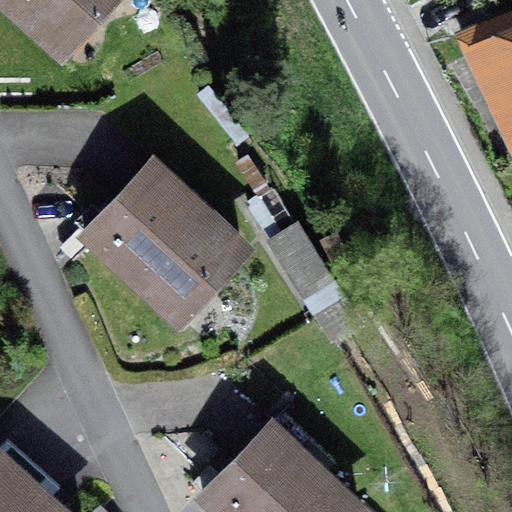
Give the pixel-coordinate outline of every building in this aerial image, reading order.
[(3,0),(55,46),(96,0),(3,0)] [(511,11),(475,25),(511,106),(511,11)] [(84,230),(172,312),(240,239),(152,157),(84,230)] [(270,240),(331,337),(357,320),(296,223),(270,240)] [(223,511),(348,511),(358,502),(271,419),(202,491),(223,511)] [(105,511),(101,505),(94,511),(69,511),(0,450),(0,511),(105,511)]
